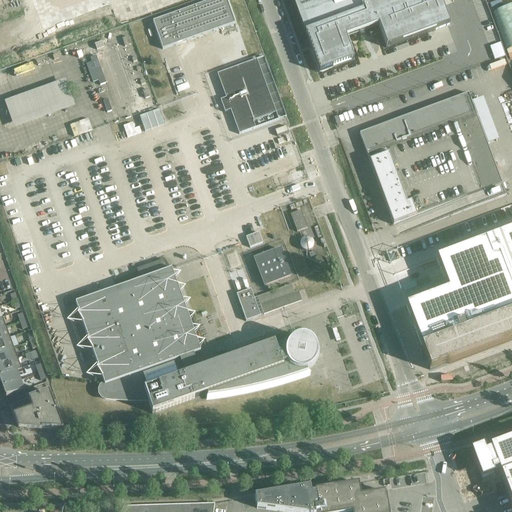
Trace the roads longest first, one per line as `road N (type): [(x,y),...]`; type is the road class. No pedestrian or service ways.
road 1 (unclassified): [(265,0),(422,418)]
road 2 (primary): [(422,418),(230,454),(6,461)]
road 3 (primary): [(19,479),(249,466),(428,433)]
road 4 (unknown): [(353,114),(480,71),(496,83),(511,121)]
road 5 (unknown): [(511,184),(389,226)]
